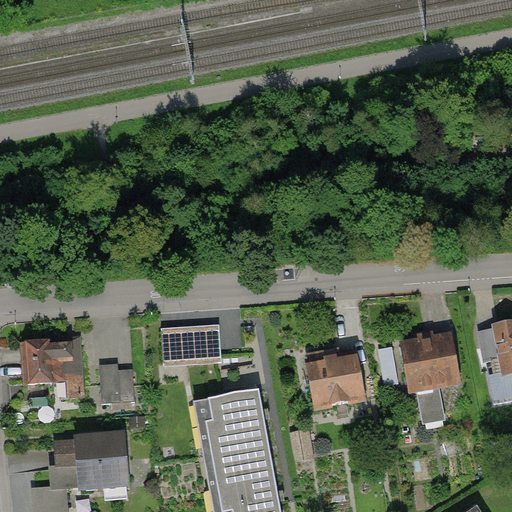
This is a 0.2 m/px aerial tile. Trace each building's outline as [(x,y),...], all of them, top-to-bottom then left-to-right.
[(511,327),(492,331),(501,380),(511,377),(511,327)] [(219,330),(162,332),(164,367),(220,365),(219,330)] [(451,337),(398,346),(407,397),(459,388),(451,337)] [(78,340),(24,344),(27,390),(50,388),(51,404),(82,402),(78,340)] [(354,356),(303,366),(312,414),(363,405),(354,356)] [(119,370),(100,371),(102,406),(136,404),(134,375),(119,376),(119,370)] [(279,511),(258,392),(192,404),(210,511),(279,511)] [(122,435),(71,439),(75,495),(126,492),(122,435)]
